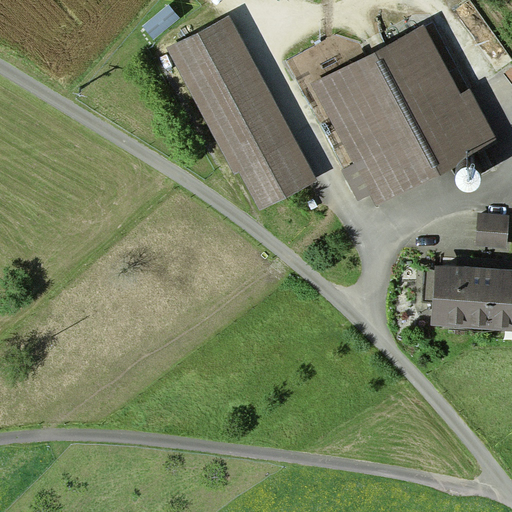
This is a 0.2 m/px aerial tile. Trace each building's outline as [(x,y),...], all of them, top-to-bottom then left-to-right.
[(296,140),(229,14),(166,48),(233,173),(239,170),(296,140)] [(376,206),(497,139),(469,89),(461,94),(423,25),(312,86),(355,163),(341,170),(359,201),(370,195),(376,206)] [(296,140),(239,170),(260,211),(317,181),(296,140)] [(509,215),(478,213),(476,246),(507,248),(509,215)] [(511,270),(434,265),(434,269),(425,269),(423,302),(432,303),(430,326),(511,331),(511,270)]
